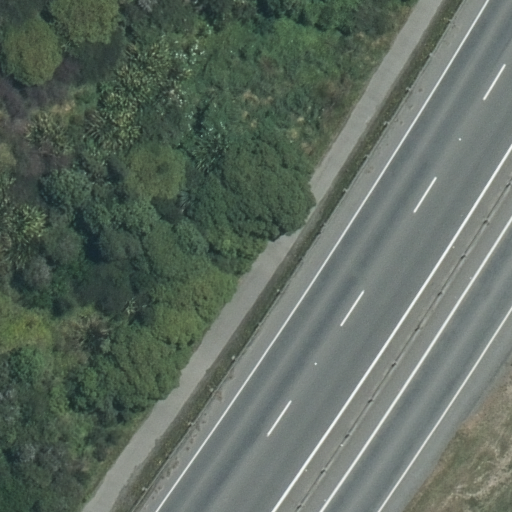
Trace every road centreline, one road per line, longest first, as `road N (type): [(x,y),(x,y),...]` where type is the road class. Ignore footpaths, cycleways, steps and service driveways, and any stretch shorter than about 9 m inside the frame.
road 1 (trunk): [(200,511),(393,228),(511,24)]
road 2 (trunk): [(511,251),(343,511)]
